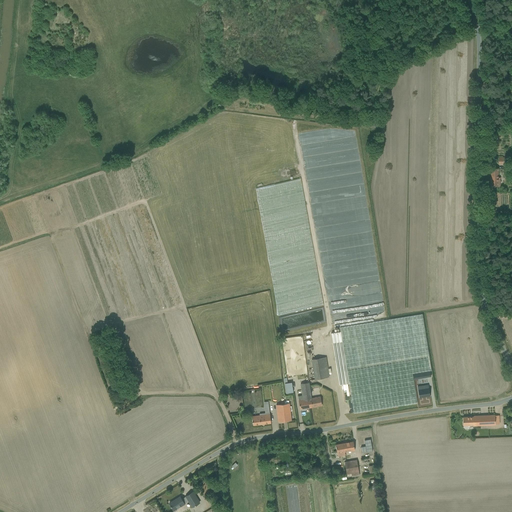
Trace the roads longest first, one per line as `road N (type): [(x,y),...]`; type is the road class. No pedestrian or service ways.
road 1 (unclassified): [(123,511),(252,438),(511,397)]
road 2 (unclassified): [(511,371),(477,284),(472,0)]
